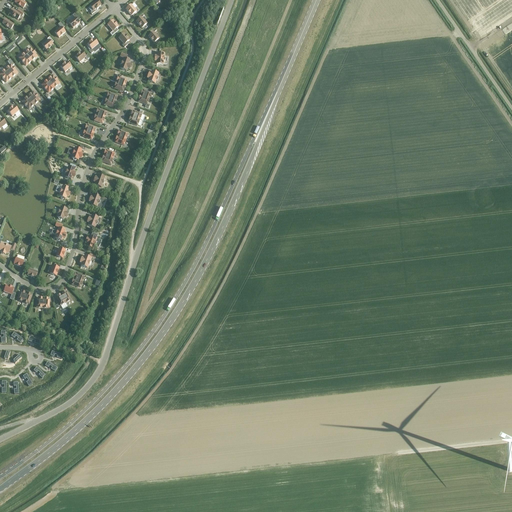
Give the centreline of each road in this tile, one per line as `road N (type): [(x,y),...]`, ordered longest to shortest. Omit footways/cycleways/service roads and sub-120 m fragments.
road 1 (unclassified): [(0,438),(67,403),(101,365),(230,0)]
road 2 (primary): [(0,488),(108,398),(177,311),(231,208),(267,114)]
road 3 (primary): [(267,114),(170,308),(97,397),(0,476)]
road 4 (residential): [(0,264),(41,289),(66,281),(84,176),(145,58),(113,8)]
road 5 (unclassified): [(0,102),(113,8)]
road 6 (unclassified): [(511,109),(436,0)]
road 7 (primary): [(267,114),(317,0)]
